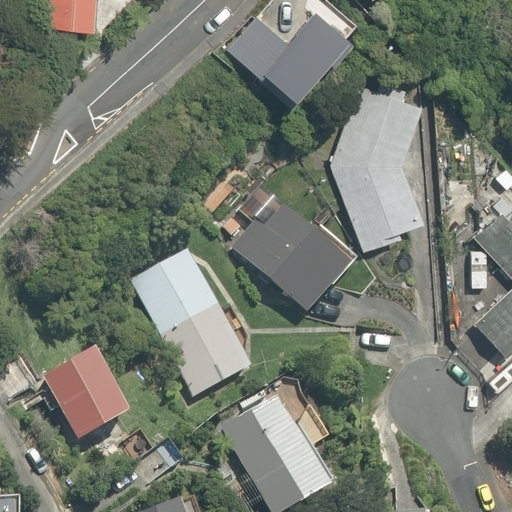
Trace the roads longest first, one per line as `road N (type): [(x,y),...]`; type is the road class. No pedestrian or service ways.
road 1 (residential): [(0,193),(203,0)]
road 2 (residential): [(436,381),(484,511)]
